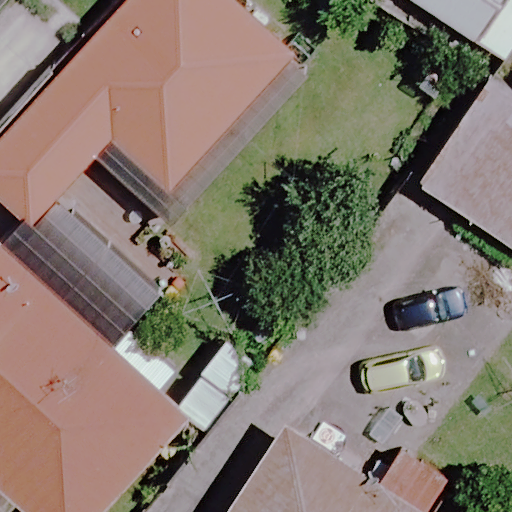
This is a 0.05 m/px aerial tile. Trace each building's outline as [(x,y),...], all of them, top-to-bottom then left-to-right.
[(0,135),(126,0),(16,0),(0,17),(0,135)] [(511,54),(511,0),(409,0),(507,63),(511,54)] [(511,105),(489,90),(424,188),(511,245),(511,105)] [(102,511),(190,418),(0,241),(0,511),(15,511),(20,507),(25,511),(102,511)] [(414,511),(295,432),(241,511),(414,511)]
